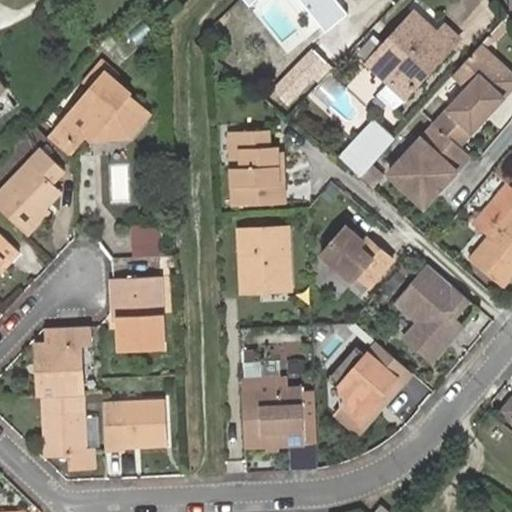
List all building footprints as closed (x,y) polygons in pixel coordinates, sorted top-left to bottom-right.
[(316,0),(288,0),(306,19),(320,4),(316,0)] [(416,12),(368,65),(388,83),(379,95),(396,109),(460,38),(446,26),(439,33),(416,12)] [(469,89),(396,169),(431,200),(477,150),(466,140),(511,88),(511,73),(481,45),(454,75),(469,89)] [(313,49),(275,89),(289,102),(326,62),(313,49)] [(97,137),(135,129),(156,104),(109,65),(104,70),(95,81),(57,124),(81,144),(91,132),(97,137)] [(95,81),(104,70),(98,65),(89,76),(95,81)] [(362,174),(394,138),(373,119),(341,155),(362,174)] [(232,207),(284,204),(283,183),(276,183),(275,148),(267,148),(266,131),(238,133),(240,170),(231,170),(232,207)] [(43,147),(0,192),(0,203),(31,232),(53,208),(50,205),(43,200),(59,183),(55,180),(66,167),(43,147)] [(64,189),(59,183),(43,200),(50,205),(64,189)] [(511,208),(471,257),(504,284),(511,274),(511,208)] [(158,255),(157,221),(130,222),(131,256),(158,255)] [(319,258),(347,282),(367,255),(357,247),(361,243),(343,228),(319,258)] [(238,293),(256,293),(256,287),(285,286),(283,229),(235,232),(238,293)] [(0,262),(4,257),(9,262),(20,250),(0,231),(0,262)] [(367,255),(374,247),(364,239),(361,243),(357,247),(367,255)] [(378,250),(374,247),(367,255),(370,258),(378,250)] [(367,255),(347,282),(351,285),(355,279),(367,289),(391,261),(378,250),(370,258),(367,255)] [(4,257),(0,262),(0,272),(9,262),(4,257)] [(471,299),(430,264),(397,302),(420,321),(405,338),(433,362),(464,325),(455,317),(471,299)] [(158,275),(112,277),(113,296),(117,296),(119,350),(136,349),(163,347),(161,318),(158,275)] [(464,325),(480,307),(471,299),(455,317),(464,325)] [(88,344),(87,325),(44,327),(46,344),(36,344),(37,363),(42,363),(42,376),(37,375),(38,394),(42,394),(81,392),(78,345),(88,344)] [(414,375),(379,347),(370,358),(359,350),(348,362),(359,372),(353,379),(343,390),(344,409),(364,425),(381,406),(386,409),(414,375)] [(359,372),(348,362),(341,371),(353,379),(359,372)] [(278,377),(238,380),(239,398),(279,395),(279,389),(278,377)] [(279,395),(239,398),(240,416),(241,415),(243,449),(301,446),(298,388),(279,389),(279,395)] [(298,388),(301,446),(318,446),(315,388),(298,388)] [(83,451),(81,392),(42,394),(43,431),(48,430),(49,454),(66,453),(66,468),(95,467),(94,451),(83,451)] [(163,399),(102,402),(104,448),(120,447),(121,443),(165,440),(163,399)] [(364,437),(386,409),(381,406),(364,425),(344,409),(339,416),(364,437)]
